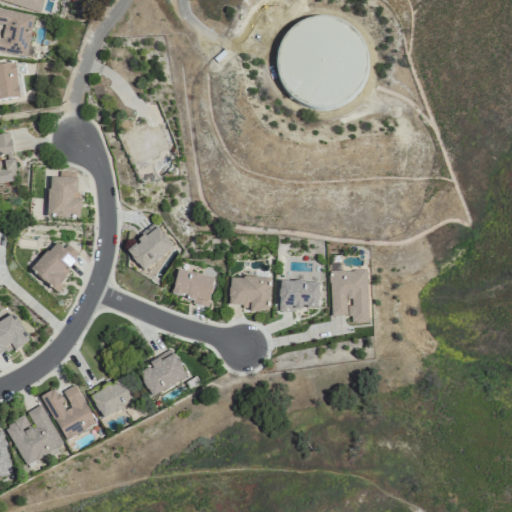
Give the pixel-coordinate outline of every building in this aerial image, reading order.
[(0,0),(0,2),(38,13),(41,0),(0,0)] [(352,96),(320,109),(288,96),(275,65),(288,33),(320,20),(352,33),(365,65),(352,96)] [(0,99),(18,97),(13,62),(0,63),(0,99)] [(135,171),(147,166),(144,158),(169,149),(159,121),(122,135),(135,171)] [(0,183),(15,182),(9,134),(0,134),(0,183)] [(79,219),(80,199),(75,199),(76,172),(59,172),(58,178),(49,178),(49,191),(46,191),(45,218),(79,219)] [(172,247),(155,226),(124,251),(141,272),(172,247)] [(29,271),(55,293),(66,280),(61,276),(79,256),(66,244),(62,249),(53,242),(29,271)] [(207,307),(212,276),(175,270),(171,294),(189,297),(188,304),(207,307)] [(365,270),(328,271),(330,317),(349,316),(349,324),(367,323),(365,270)] [(269,278),(228,278),(227,309),(268,310),(269,278)] [(317,282),(277,281),(277,311),(302,311),(302,308),(317,308),(317,282)] [(0,353),(26,345),(16,317),(0,322),(0,353)] [(185,379),(172,351),(135,369),(148,397),(185,379)] [(134,403),(125,377),(88,391),(97,417),(134,403)] [(95,424),(74,385),(61,392),(69,407),(65,409),(54,388),(39,396),(64,441),(95,424)] [(23,465),(61,446),(41,404),(24,413),(25,415),(3,426),(23,465)] [(0,475),(10,474),(1,430),(0,430),(0,475)]
